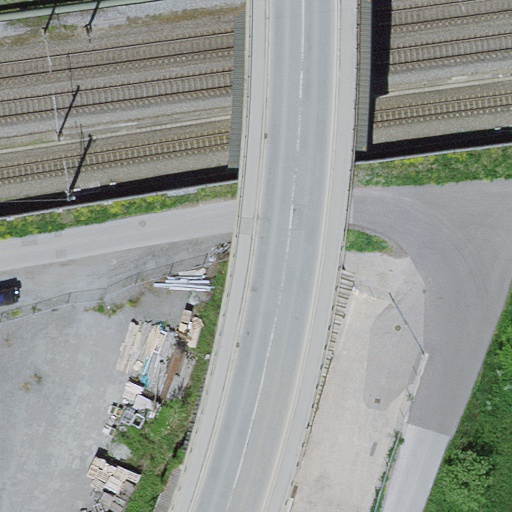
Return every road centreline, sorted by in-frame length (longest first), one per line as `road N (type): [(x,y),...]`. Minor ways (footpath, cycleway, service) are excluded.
road 1 (tertiary): [(302,0),(285,278),(226,511)]
road 2 (unclassified): [(0,256),(350,203),(420,218),(473,246)]
road 3 (unclassified): [(405,511),(434,424),(473,246)]
